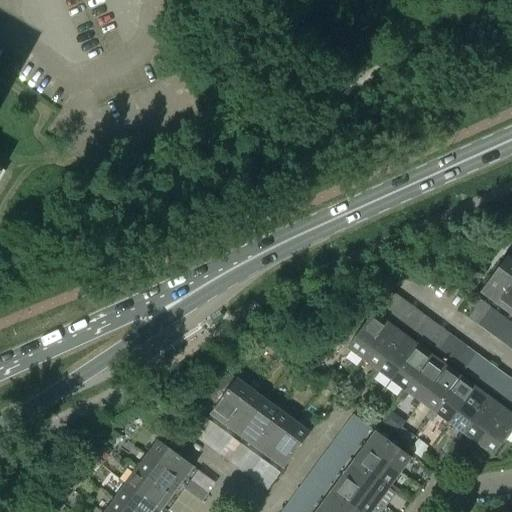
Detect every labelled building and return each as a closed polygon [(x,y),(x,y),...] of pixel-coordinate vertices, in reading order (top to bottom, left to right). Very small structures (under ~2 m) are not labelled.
[(511,261),(506,257),(480,293),(495,304),(511,280),(511,261)] [(511,280),(495,304),(510,315),(511,311),(511,280)] [(466,304),(475,310),(482,301),(473,295),(466,304)] [(400,298),(394,307),(402,314),(409,305),(400,298)] [(402,314),(394,307),(387,316),(396,322),(402,314)] [(362,359),(388,324),(373,312),(347,348),(362,359)] [(502,316),(495,325),(504,331),(510,322),(502,316)] [(429,319),(423,328),(431,335),(438,326),(429,319)] [(388,324),(362,359),(376,370),(403,334),(388,324)] [(504,331),(495,325),(489,334),(497,340),(504,331)] [(431,335),(423,328),(416,337),(425,344),(431,335)] [(417,345),(403,334),(376,370),(391,381),(417,345)] [(452,350),(460,356),(467,347),(458,341),(452,350)] [(432,356),(417,345),(391,381),(405,391),(432,356)] [(460,356),(452,350),(445,359),(454,365),(460,356)] [(432,356),(405,391),(420,402),(446,366),(432,356)] [(487,362),(481,371),(489,378),(496,369),(487,362)] [(446,366),(420,402),(434,413),(461,377),(446,366)] [(489,378),(481,371),(474,380),(483,387),(489,378)] [(235,379),(225,372),(206,398),(216,405),(209,415),(224,426),(251,390),(235,379)] [(475,388),(461,377),(434,413),(449,424),(475,388)] [(489,398),(475,388),(449,424),(463,434),(489,398)] [(251,390),(224,426),(239,437),(265,400),(251,390)] [(511,407),(511,394),(510,393),(503,402),(511,408),(511,407)] [(504,409),(489,398),(463,434),(478,445),(504,409)] [(280,411),(265,400),(239,437),(253,447),(280,411)] [(511,430),(511,415),(504,409),(478,445),(493,456),(511,430)] [(294,422),(280,411),(253,447),(268,458),(294,422)] [(390,413),(383,423),(397,433),(401,427),(404,423),(390,413)] [(196,426),(204,432),(210,423),(202,417),(196,426)] [(310,433),(294,422),(268,458),(284,469),(310,433)] [(347,441),(353,433),(344,426),(338,435),(347,441)] [(397,433),(394,436),(408,446),(415,437),(401,427),(397,433)] [(375,431),(364,447),(400,474),(411,458),(375,431)] [(362,439),(353,433),(347,441),(356,448),(362,439)] [(225,447),(233,453),(239,445),(231,438),(225,447)] [(158,440),(146,456),(182,483),(194,467),(158,440)] [(416,442),(410,450),(420,457),(425,450),(416,442)] [(233,453),(225,447),(218,456),(227,462),(233,453)] [(400,474),(364,447),(353,461),(389,488),(400,474)] [(326,470),(332,461),(323,455),(317,464),(326,470)] [(182,483),(146,456),(135,471),(171,497),(182,483)] [(260,460),(254,468),(262,474),(268,466),(260,460)] [(332,461),(326,470),(334,477),(341,468),(332,461)] [(389,488),(353,461),(343,476),(379,502),(389,488)] [(262,474),(254,468),(247,477),(256,483),(262,474)] [(160,511),(171,497),(135,471),(124,486),(160,511)] [(343,476),(332,491),(361,511),(371,511),(379,502),(343,476)] [(193,497),(199,488),(190,482),(184,490),(193,497)] [(304,499),(311,491),(302,484),(296,493),(304,499)] [(160,511),(124,486),(114,500),(130,511),(160,511)] [(199,488),(193,497),(202,503),(208,495),(199,488)] [(311,491),(304,499),(313,506),(319,497),(311,491)] [(361,511),(332,491),(321,505),(330,511),(361,511)] [(130,511),(114,500),(105,511),(130,511)]
